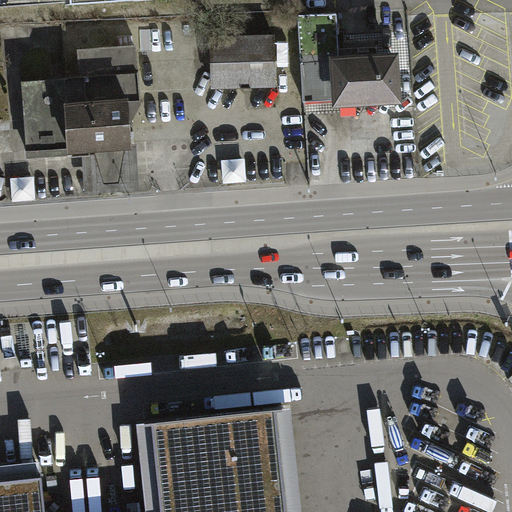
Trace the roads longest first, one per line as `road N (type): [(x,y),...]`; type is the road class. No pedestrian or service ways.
road 1 (primary): [(511,206),(0,240)]
road 2 (primary): [(0,286),(449,255)]
road 3 (unknown): [(424,511),(400,486),(372,371)]
